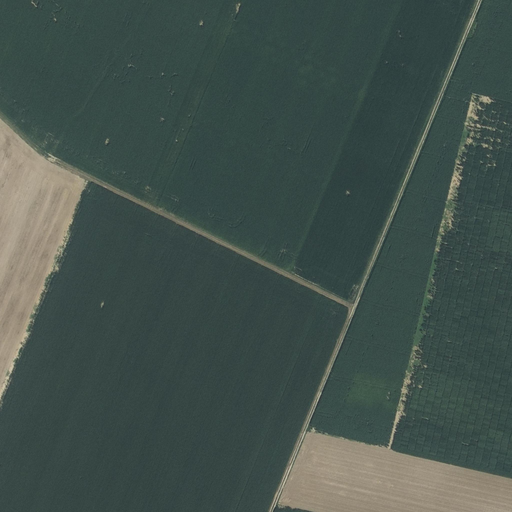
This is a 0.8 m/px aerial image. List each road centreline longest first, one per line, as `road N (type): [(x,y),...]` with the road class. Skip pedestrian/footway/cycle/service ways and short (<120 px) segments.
road 1 (track): [(271,511),(478,0)]
road 2 (track): [(354,307),(48,158),(0,113)]
